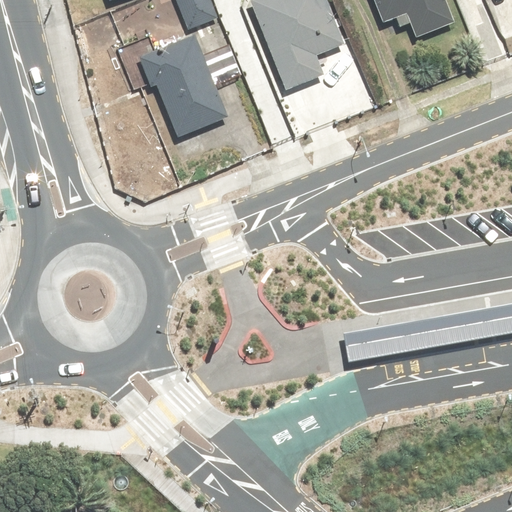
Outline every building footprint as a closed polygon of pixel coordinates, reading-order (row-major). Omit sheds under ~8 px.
[(216,0),(176,0),(187,29),(222,16),(216,0)] [(344,41),(328,0),(245,0),(286,94),(336,73),(325,48),(344,41)] [(447,0),(369,0),(378,23),(408,6),(418,36),(453,17),(447,0)] [(185,30),(135,60),(186,142),(235,112),(185,30)] [(511,301),(343,331),(346,346),(348,359),(511,329),(511,301)]
